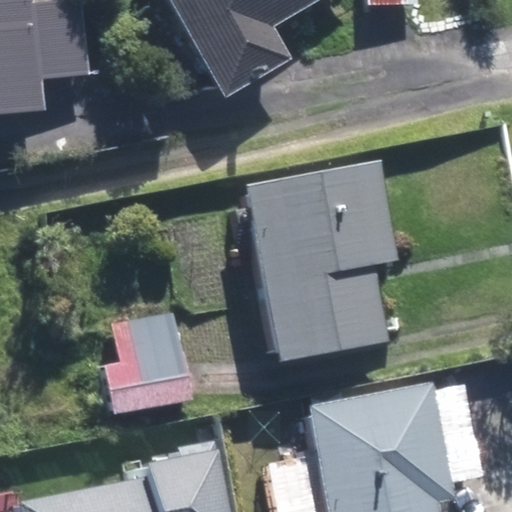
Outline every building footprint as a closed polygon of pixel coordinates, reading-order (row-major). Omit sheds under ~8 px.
[(0,0),(0,116),(38,114),(36,81),(80,77),(74,2),(27,6),(26,0),(0,0)] [(162,0),(220,98),(285,60),(267,30),(317,0),(162,0)] [(371,162),(235,188),(269,363),(378,343),(365,273),(363,267),(390,263),(371,162)] [(106,366),(96,369),(103,417),(184,403),(172,332),(169,314),(99,325),(106,366)] [(426,388),(303,410),(321,511),(433,511),(432,505),(447,503),(426,388)] [(142,476),(7,497),(9,511),(225,511),(215,442),(138,453),(142,476)]
